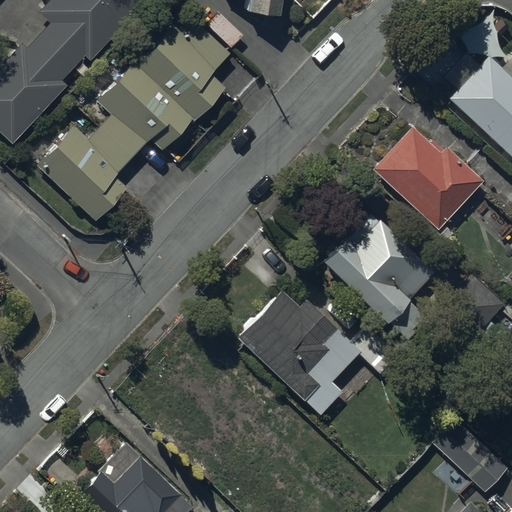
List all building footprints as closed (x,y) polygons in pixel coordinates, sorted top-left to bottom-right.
[(87,60),(143,0),(46,0),(39,9),(51,21),(26,47),(20,42),(0,62),(0,133),(10,143),(67,83),(60,77),(82,55),(87,60)] [(244,0),(244,6),(275,10),(276,0),(244,0)] [(216,7),(204,19),(228,42),(240,30),(216,7)] [(182,31),(172,21),(97,97),(112,111),(85,139),(71,126),(35,163),(91,218),(123,186),(109,173),(148,133),(160,144),(190,113),(194,117),(226,84),(212,71),(233,50),(197,16),(182,31)] [(511,76),(486,53),(448,94),(511,152),(511,76)] [(430,143),(410,124),(371,167),(436,226),(480,178),(444,145),(441,148),(432,141),(430,143)] [(344,237),(341,234),(318,258),(404,337),(412,329),(409,327),(423,312),(407,298),(433,270),(376,217),(374,218),(367,212),(344,237)] [(472,271),(445,300),(474,328),(502,299),(472,271)] [(358,350),(303,297),(296,304),(279,288),(235,334),(317,412),(339,388),(330,379),(358,350)] [(182,379),(152,410),(192,450),(224,418),(238,432),(267,402),(220,356),(189,387),(182,379)] [(504,466),(453,419),(432,442),(483,489),(504,466)] [(326,436),(295,469),(341,511),(372,478),(326,436)] [(181,511),(190,504),(124,440),(76,490),(99,511),(181,511)] [(456,511),(480,511),(468,500),(456,511)]
